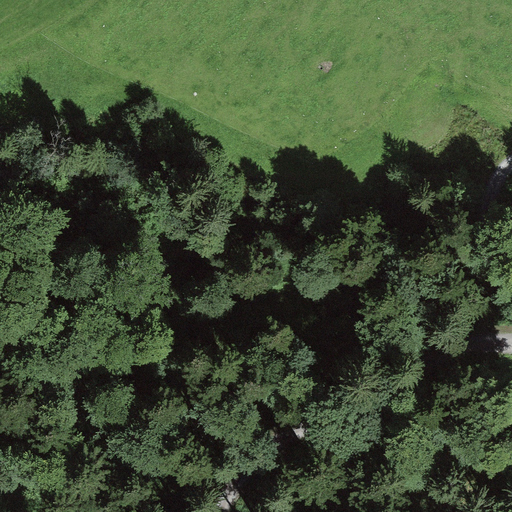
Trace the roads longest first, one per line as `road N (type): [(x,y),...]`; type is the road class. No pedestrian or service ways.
road 1 (track): [(221,511),(244,463),(326,397),(440,355),(511,342)]
road 2 (track): [(511,163),(489,191),(482,234),(511,277)]
